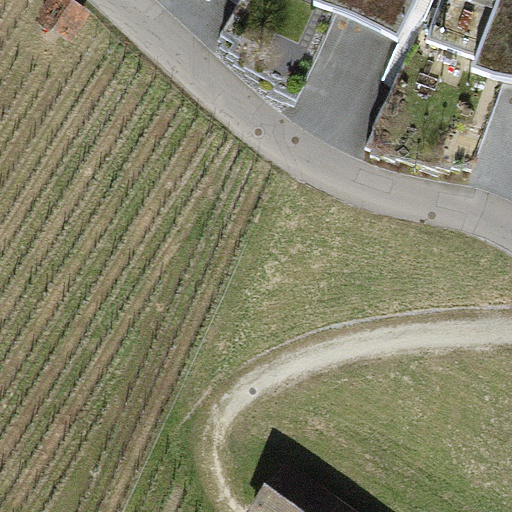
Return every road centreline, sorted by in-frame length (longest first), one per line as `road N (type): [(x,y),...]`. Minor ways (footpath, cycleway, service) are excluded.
road 1 (residential): [(123,0),(318,164),(511,228)]
road 2 (track): [(219,407),(266,372),(325,347),(406,331),(511,331)]
